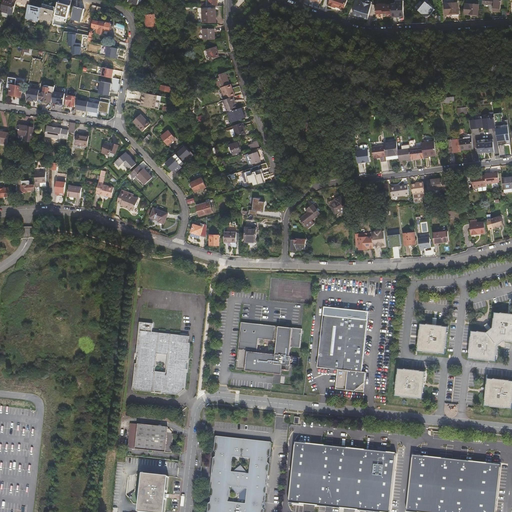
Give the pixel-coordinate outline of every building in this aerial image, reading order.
[(14,16),(18,2),(11,0),(8,0),(8,2),(5,1),(2,12),(9,14),(14,16)] [(336,9),(338,0),(330,0),(328,8),(335,10),(335,9),(336,9)] [(347,1),(342,0),(338,0),(336,9),(337,10),(343,12),(347,1)] [(369,0),(355,0),(352,16),(368,19),(373,1),(369,0)] [(494,0),(483,0),(483,4),(494,6),(493,12),(499,12),(501,2),(494,1),(494,0)] [(54,21),(57,7),(52,5),(45,3),(43,10),(41,17),(54,21)] [(395,7),(391,7),(392,7),(393,19),(405,19),(403,3),(395,4),(395,7)] [(456,4),(443,5),(444,16),(449,16),(449,15),(457,14),(456,4)] [(478,5),(464,4),(463,16),(468,16),(469,14),(477,15),(478,5)] [(74,16),(84,17),(86,7),(75,6),(74,16)] [(418,13),(425,19),(429,19),(435,12),(428,6),(426,8),(424,6),(418,13)] [(41,17),(43,10),(30,7),(26,20),(33,22),(39,23),(41,17)] [(383,20),(393,19),(392,7),(377,8),(376,14),(377,21),(383,21),(383,20)] [(216,11),(198,10),(198,23),(215,24),(216,11)] [(158,16),(149,16),(149,27),(157,28),(158,16)] [(102,23),(95,21),(93,29),(95,29),(97,30),(97,34),(105,36),(105,34),(108,35),(109,32),(111,33),(113,24),(102,22),(102,23)] [(213,30),(202,30),(202,41),(213,41),(213,30)] [(72,33),(70,45),(74,46),(74,53),(83,54),(85,34),(72,33)] [(127,48),(129,42),(120,40),(119,47),(127,48)] [(109,46),(107,56),(120,58),(121,48),(109,46)] [(34,56),(35,49),(32,49),(25,47),(24,55),(25,56),(26,54),(34,56)] [(217,53),(218,53),(216,49),(206,52),(209,62),(218,59),(217,55),(217,53)] [(115,77),(116,68),(104,67),(103,76),(115,77)] [(100,82),(103,69),(95,68),(92,80),(100,82)] [(228,74),(219,76),(221,79),(216,81),(219,90),(221,89),(230,86),(228,79),(230,78),(228,74)] [(112,90),(120,91),(122,79),(114,78),(112,90)] [(99,93),(111,95),(113,82),(101,80),(99,93)] [(28,100),(40,101),(41,84),(29,83),(28,100)] [(25,87),(11,85),(10,95),(23,98),(25,87)] [(230,86),(221,89),(225,101),(232,99),(233,98),(231,93),(233,92),(231,86),(230,86)] [(53,94),(53,91),(54,88),(49,87),(48,93),(44,92),(44,94),(41,93),(40,100),(52,102),(53,97),(53,94)] [(73,107),(75,96),(67,94),(66,103),(69,104),(68,106),(73,107)] [(232,99),(225,101),(222,102),(226,114),(236,111),(233,103),(234,103),(232,99)] [(467,116),(467,107),(456,108),(457,117),(467,116)] [(236,111),(226,114),(229,124),(238,122),(238,121),(244,119),(241,110),(236,111)] [(471,130),(496,127),(498,144),(511,143),(508,119),(503,120),(502,112),(495,113),(495,117),(482,118),(482,116),(477,117),(477,119),(470,120),(471,130)] [(141,115),(134,122),(144,132),(151,125),(141,115)] [(244,134),(241,124),(231,127),(232,130),(234,136),(235,137),(244,134)] [(31,142),(33,127),(19,125),(17,135),(21,135),(20,139),(26,140),(26,141),(31,142)] [(67,139),(68,132),(68,131),(61,130),(61,129),(46,127),(45,137),(59,139),(59,138),(67,139)] [(0,142),(8,144),(9,133),(2,132),(2,131),(0,130),(0,142)] [(169,132),(163,137),(171,146),(177,140),(169,132)] [(87,147),(89,136),(77,134),(75,145),(87,147)] [(452,153),(460,152),(460,151),(458,140),(451,141),(450,138),(446,138),(447,146),(451,146),(452,153)] [(460,151),(472,150),(471,138),(458,140),(460,151)] [(477,140),(479,154),(495,151),(493,138),(477,140)] [(253,144),(248,145),(250,149),(258,147),(256,141),(252,142),(253,144)] [(409,149),(411,159),(418,159),(418,158),(423,158),(421,147),(414,147),(413,141),(408,141),(409,145),(409,149)] [(108,155),(109,155),(110,152),(115,154),(119,146),(114,144),(113,144),(107,142),(106,145),(105,145),(102,153),(108,155)] [(383,144),(383,146),(385,160),(398,158),(397,150),(396,142),(383,144)] [(421,144),(421,147),(423,158),(435,156),(433,142),(421,144)] [(228,146),(231,154),(238,152),(238,149),(236,144),(228,146)] [(383,146),(371,147),(372,159),(378,158),(377,157),(379,157),(380,158),(380,162),(385,161),(385,160),(383,146)] [(177,156),(166,165),(176,176),(184,169),(180,164),(191,154),(185,148),(176,156),(177,156)] [(398,158),(398,161),(406,161),(405,160),(411,159),(409,149),(402,150),(397,150),(398,158)] [(367,150),(355,151),(355,156),(357,163),(361,163),(365,162),(369,161),(367,150)] [(250,165),(259,162),(256,152),(252,153),(246,155),(246,154),(243,155),(247,168),(251,166),(250,165)] [(129,172),(137,165),(126,153),(115,164),(120,169),(123,166),(129,172)] [(136,176),(142,171),(139,168),(138,167),(130,175),(131,176),(134,179),(136,176)] [(142,171),(136,176),(145,185),(152,178),(144,169),(142,171)] [(101,171),(96,194),(101,195),(101,196),(112,199),(114,189),(103,186),(103,185),(102,184),(105,172),(101,171)] [(262,171),(252,174),(254,182),(265,179),(262,171)] [(46,172),(35,172),(36,185),(41,185),(40,181),(46,181),(46,172)] [(493,174),(490,175),(490,181),(486,182),(487,185),(500,183),(498,172),(493,173),(493,174)] [(473,188),(479,187),(487,186),(487,185),(486,182),(485,176),(480,176),(477,177),(477,175),(471,176),(473,188)] [(510,189),(511,188),(511,176),(501,178),(502,190),(510,189)] [(199,179),(190,184),(195,194),(204,190),(199,179)] [(440,179),(425,181),(426,191),(430,191),(430,192),(441,190),(440,180),(440,179)] [(92,194),(94,181),(87,180),(86,187),(89,188),(89,193),(92,194)] [(64,192),(66,182),(56,181),(55,191),(64,192)] [(414,184),(410,185),(411,195),(417,194),(423,193),(421,182),(417,183),(417,184),(414,184)] [(34,191),(34,185),(30,186),(30,183),(19,183),(19,193),(28,192),(28,191),(34,191)] [(398,186),(388,187),(390,198),(407,195),(406,184),(397,185),(398,186)] [(67,196),(80,197),(81,188),(69,186),(67,196)] [(10,196),(10,187),(3,188),(3,187),(0,187),(0,196),(4,197),(4,196),(10,196)] [(139,200),(134,197),(127,193),(128,191),(123,189),(118,201),(122,203),(122,204),(124,205),(124,206),(134,211),(139,200)] [(347,207),(341,198),(340,197),(329,204),(336,214),(339,212),(345,208),(347,207)] [(205,203),(195,206),(199,218),(212,214),(208,201),(205,202),(205,203)] [(249,213),(242,212),(242,216),(252,217),(253,212),(260,213),(265,214),(266,209),(265,209),(265,206),(250,204),(249,213)] [(306,214),(298,219),(305,229),(313,223),(312,221),(318,216),(311,206),(304,210),(306,214)] [(165,225),(169,215),(155,209),(151,218),(159,221),(159,222),(165,225)] [(491,215),(493,228),(499,227),(499,225),(502,224),(501,216),(497,216),(497,214),(492,215),(491,215)] [(477,224),(469,225),(470,235),(484,234),(483,223),(477,224)] [(199,237),(206,239),(206,230),(200,228),(193,226),(191,235),(190,238),(198,241),(199,237)] [(245,242),(255,243),(256,232),(256,228),(250,228),(245,228),(245,242)] [(383,230),(371,231),(372,239),(372,246),(376,245),(380,245),(381,246),(385,245),(383,230)] [(236,232),(224,232),(224,242),(236,242),(236,240),(236,233),(236,232)] [(372,246),(372,239),(366,239),(366,233),(355,234),(355,246),(357,245),(357,249),(366,249),(366,247),(373,247),(372,246)] [(447,233),(432,235),(434,245),(449,243),(447,233)] [(389,247),(402,246),(401,234),(389,235),(389,247)] [(414,235),(402,236),(403,247),(415,246),(414,235)] [(428,236),(417,237),(419,251),(424,250),(423,249),(430,248),(428,236)] [(219,237),(209,237),(209,247),(219,247),(219,237)] [(297,240),(291,240),(291,251),(297,251),(297,248),(298,248),(306,248),(306,241),(297,241),(297,240)] [(511,342),(511,313),(495,312),(493,327),(492,328),(488,324),(485,327),(488,331),(487,331),(472,330),(469,358),(496,361),(498,345),(503,341),(511,342)] [(362,371),(368,320),(323,315),(318,367),(338,369),(336,389),(364,392),(366,372),(362,371)] [(274,369),(282,370),(282,369),(288,369),(288,365),(290,365),(291,356),(289,356),(290,346),(300,347),(302,329),(253,324),(241,322),(236,369),(274,373),(274,369)] [(188,359),(189,343),(179,342),(180,336),(152,332),(153,324),(141,323),(138,354),(136,354),(135,367),(136,367),(133,388),(152,391),(152,392),(164,394),(164,392),(177,393),(184,389),(186,372),(188,373),(189,359),(188,359)] [(445,354),(448,327),(420,324),(418,351),(445,354)] [(424,385),(426,371),(398,368),(395,395),(423,398),(424,385)] [(511,408),(511,380),(488,378),(485,405),(511,408)] [(173,434),(172,434),(167,433),(168,429),(168,427),(130,423),(128,448),(171,453),(173,434)] [(264,511),(272,442),(216,436),(207,511),(264,511)] [(389,511),(396,453),(295,442),(289,502),(377,511),(389,511)] [(420,456),(413,455),(407,511),(412,511),(495,511),(496,511),(501,464),(493,463),(420,456)] [(165,511),(167,498),(167,494),(169,478),(167,476),(143,474),(139,511),(165,511)]
